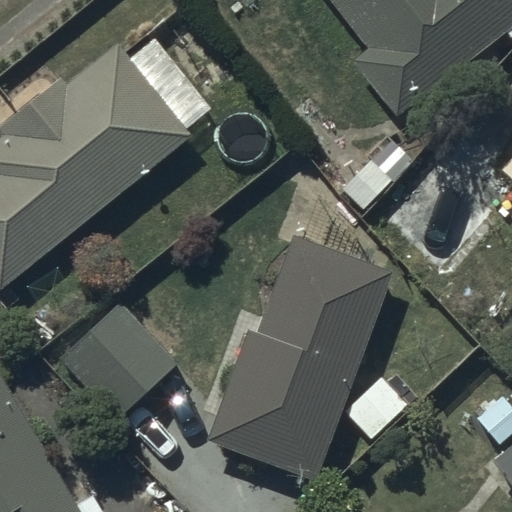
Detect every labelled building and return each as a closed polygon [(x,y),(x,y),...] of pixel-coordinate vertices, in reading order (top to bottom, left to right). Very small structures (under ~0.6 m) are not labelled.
[(511,0),(332,0),(369,48),(354,60),(397,116),(511,27),(511,0)] [(0,286),(1,288),(191,135),(117,44),(68,84),(62,77),(0,126),(6,134),(0,139),(0,286)] [(432,153),(380,214),(442,273),(497,209),(432,153)] [(511,157),(499,172),(511,183),(511,157)] [(319,478),(392,272),(292,236),(258,334),(248,330),(210,439),(319,478)] [(177,363),(119,304),(61,362),(118,420),(177,363)] [(78,511),(0,373),(0,511),(78,511)] [(407,405),(381,377),(345,411),(371,439),(407,405)] [(511,445),(494,460),(511,482),(511,445)]
